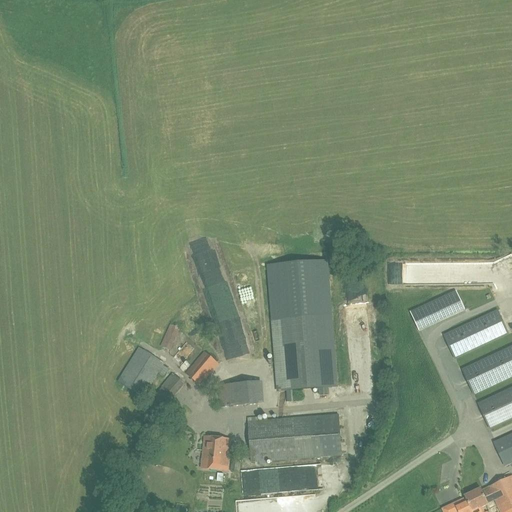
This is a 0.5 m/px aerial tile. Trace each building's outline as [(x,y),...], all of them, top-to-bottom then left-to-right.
[(270,266),(274,318),(331,314),(327,261),(270,266)] [(417,320),(463,306),(459,290),(412,305),(417,320)] [(467,303),(419,323),(423,332),(471,312),(467,303)] [(444,336),(455,359),(508,334),(497,311),(444,336)] [(274,318),(272,318),(277,392),(287,391),(296,391),(318,389),(327,388),(337,388),(332,314),(331,314),(274,318)] [(161,346),(170,351),(180,329),(170,325),(161,346)] [(511,378),(511,345),(461,370),(474,396),(511,378)] [(139,348),(117,382),(143,398),(164,363),(139,348)] [(218,364),(204,352),(186,374),(200,386),(218,364)] [(185,356),(178,358),(180,367),(188,365),(185,356)] [(185,384),(172,373),(161,387),(162,387),(146,406),(159,418),(176,398),(174,397),(185,384)] [(256,383),(219,386),(221,407),(258,404),(256,383)] [(511,387),(477,404),(490,430),(511,420),(511,387)] [(296,391),(287,391),(288,401),(297,401),(296,391)] [(252,462),(315,457),(342,454),(339,415),(248,422),(252,462)] [(511,433),(493,443),(504,466),(511,462),(511,433)] [(203,452),(229,456),(231,440),(205,437),(203,452)] [(229,456),(203,452),(201,468),(227,472),(229,456)] [(241,462),(231,461),(230,471),(240,472),(241,462)] [(488,500),(490,503),(495,501),(500,511),(511,511),(511,475),(483,489),(484,492),(488,500)] [(488,504),(490,503),(488,500),(484,492),(483,489),(481,490),(480,488),(464,496),(467,500),(456,505),(459,511),(483,511),(481,507),(488,504)]
